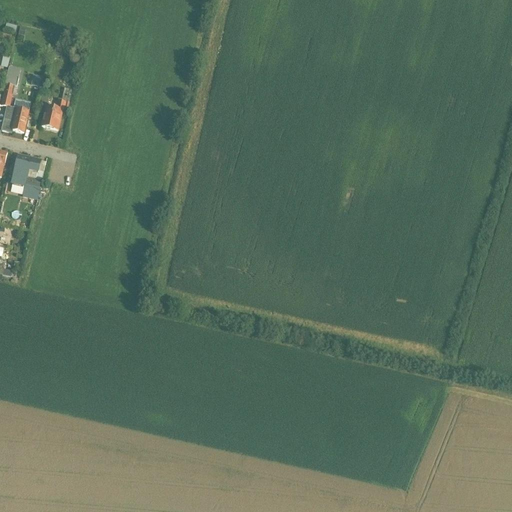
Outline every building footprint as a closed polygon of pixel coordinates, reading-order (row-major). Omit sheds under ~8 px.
[(9,58),(0,56),(0,67),(7,69),(9,58)] [(9,69),(7,77),(19,80),(21,71),(9,69)] [(5,86),(6,86),(14,88),(17,88),(19,80),(7,77),(5,86)] [(62,112),(70,114),(77,84),(67,82),(62,101),(59,100),(56,111),(62,112)] [(6,86),(1,107),(7,108),(9,109),(14,88),(6,86)] [(7,108),(1,133),(12,135),(13,132),(24,135),(29,113),(9,109),(7,108)] [(47,108),(42,129),(57,132),(62,112),(56,111),(47,108)] [(41,162),(19,157),(12,184),(25,187),(27,179),(29,173),(37,174),(38,175),(40,163),(41,162)] [(46,164),(40,163),(38,175),(37,174),(36,181),(42,182),(46,164)] [(36,181),(37,174),(29,173),(27,179),(36,181)] [(25,187),(23,198),(38,201),(42,182),(36,181),(27,179),(25,187)]
